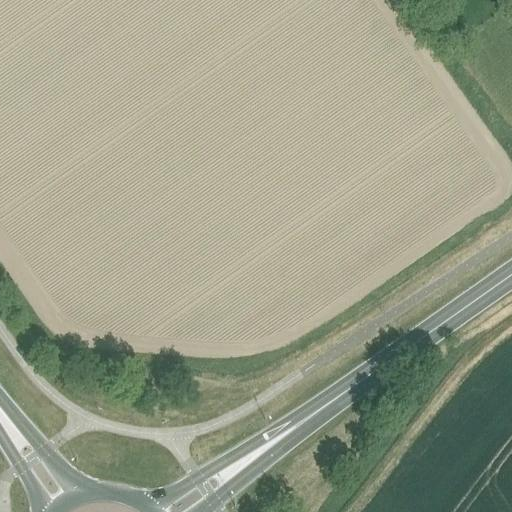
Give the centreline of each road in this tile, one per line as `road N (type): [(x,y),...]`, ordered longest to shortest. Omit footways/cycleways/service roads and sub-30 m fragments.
road 1 (tertiary): [(294,427),(511,274)]
road 2 (tertiary): [(294,427),(142,505)]
road 3 (primary): [(85,495),(0,399)]
road 4 (tertiary): [(200,511),(289,441),(294,427)]
